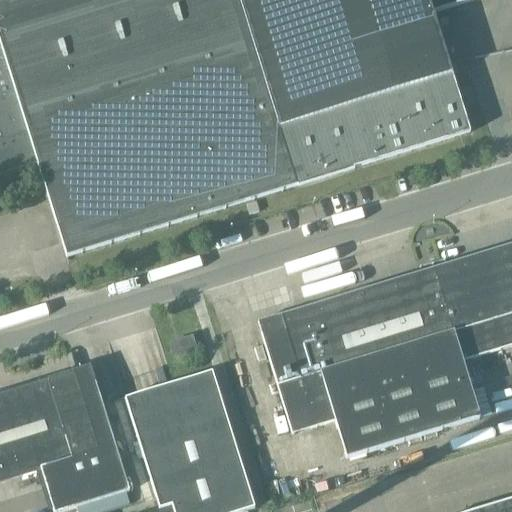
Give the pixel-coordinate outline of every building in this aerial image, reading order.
[(0,0),(0,175),(36,164),(48,202),(66,258),(468,134),(451,78),(452,77),(432,13),(475,0),(0,0)] [(418,275),(257,324),(292,436),(334,424),(346,461),(480,420),(462,363),(511,348),(511,246),(442,268),(418,275)] [(196,352),(193,342),(191,338),(169,345),(174,359),(196,352)] [(0,483),(37,472),(41,486),(45,485),(53,511),(69,511),(129,493),(90,368),(0,396),(0,483)] [(247,511),(253,510),(212,374),(173,386),(172,386),(178,406),(132,420),(126,400),(125,401),(124,401),(158,511),(153,511),(247,511)] [(505,421),(483,426),(486,437),(508,431),(505,421)] [(511,511),(511,502),(480,511),(511,511)]
